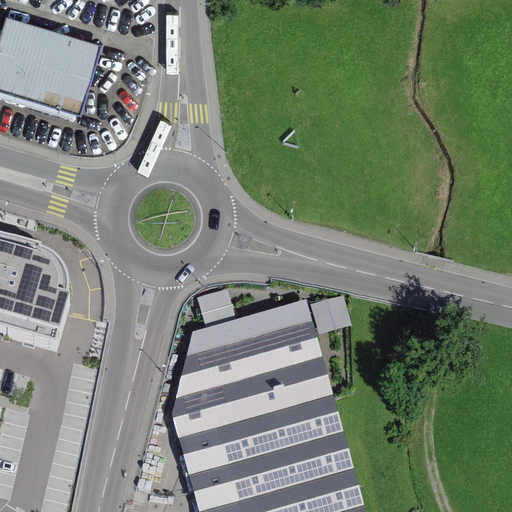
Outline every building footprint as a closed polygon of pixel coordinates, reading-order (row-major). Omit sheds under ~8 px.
[(103,43),(7,14),(0,36),(0,89),(81,114),(103,43)] [(41,254),(0,243),(0,331),(57,347),(69,302),(69,287),(63,269),(54,259),(41,254)] [(220,437),(218,433),(334,401),(307,306),(193,338),(173,423),(180,448),(220,437)] [(365,511),(334,401),(218,433),(220,437),(238,504),(240,511),(365,511)] [(240,511),(220,437),(180,448),(199,511),(240,511)]
